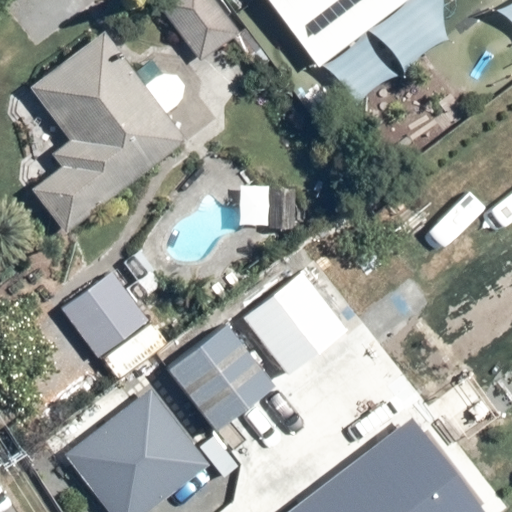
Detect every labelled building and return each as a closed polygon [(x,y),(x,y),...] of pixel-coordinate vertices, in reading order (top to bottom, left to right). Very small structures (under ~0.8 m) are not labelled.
[(213,0),(161,0),(153,6),(197,62),(237,30),(213,0)] [(263,0),(314,67),(401,0),(263,0)] [(179,139),(98,34),(22,88),(59,139),(55,171),(26,194),(61,234),(179,139)] [(511,357),(511,257),(405,339),(453,402),(511,357)] [(350,323),(305,262),(164,365),(209,427),(350,323)] [(165,346),(108,267),(57,304),(113,383),(165,346)] [(142,511),(205,464),(145,386),(59,453),(104,511),(142,511)] [(498,418),(478,391),(417,436),(437,463),(498,418)] [(372,511),(352,486),(318,511),(372,511)]
